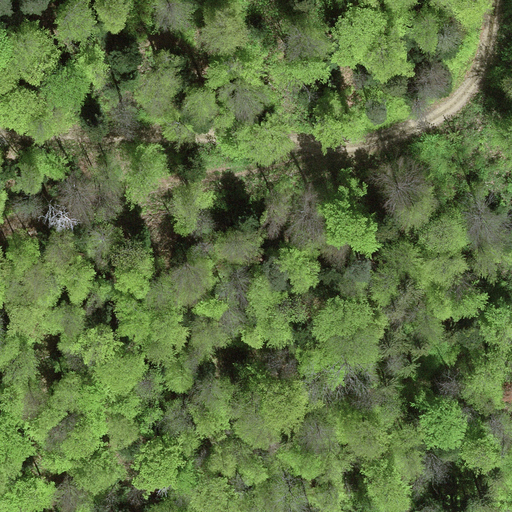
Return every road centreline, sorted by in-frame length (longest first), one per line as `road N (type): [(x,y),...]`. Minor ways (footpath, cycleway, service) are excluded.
road 1 (track): [(329,150),(0,225)]
road 2 (track): [(329,150),(239,137),(0,131)]
road 3 (track): [(489,0),(488,53),(460,100),(388,137),(329,150)]
